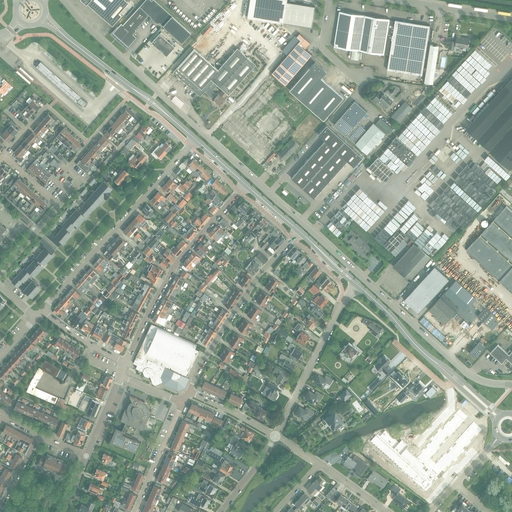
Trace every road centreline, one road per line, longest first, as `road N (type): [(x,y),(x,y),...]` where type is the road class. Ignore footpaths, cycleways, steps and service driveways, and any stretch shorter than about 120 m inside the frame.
road 1 (unclassified): [(511,385),(469,376),(63,0)]
road 2 (residential): [(42,309),(195,140)]
road 3 (residential): [(125,363),(179,259),(245,184)]
road 4 (residential): [(188,392),(252,285),(299,231)]
road 5 (secondary): [(195,140),(43,18)]
road 6 (secondary): [(498,418),(358,285)]
road 7 (residential): [(2,156),(47,107),(88,142),(122,102)]
road 8 (residential): [(274,436),(358,285)]
road 9 (unknown): [(209,139),(278,56),(278,35),(258,19)]
road 10 (residential): [(132,511),(182,402)]
road 11 (unclassified): [(511,19),(393,0)]
